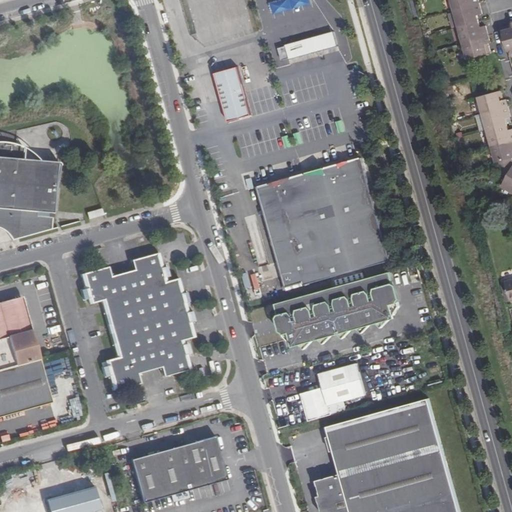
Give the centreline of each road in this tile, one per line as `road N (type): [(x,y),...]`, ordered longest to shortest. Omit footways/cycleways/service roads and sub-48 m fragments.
road 1 (tertiary): [(370,0),(511,510)]
road 2 (unclassified): [(144,0),(200,205)]
road 3 (unclassified): [(200,205),(252,391)]
road 4 (unclassified): [(51,249),(102,431)]
road 5 (unclassified): [(200,205),(51,249)]
road 6 (unclassified): [(102,431),(252,391)]
road 7 (unclassified): [(252,391),(284,511)]
